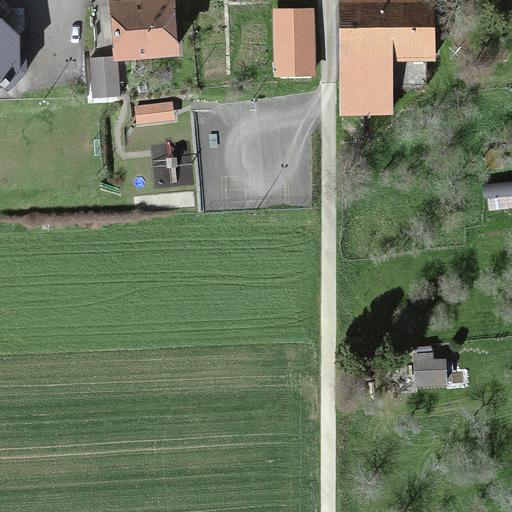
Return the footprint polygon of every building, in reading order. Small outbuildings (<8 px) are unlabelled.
[(171,0),(125,0),(110,1),(113,55),(173,52),(171,0)] [(430,0),(336,0),(338,113),(388,112),(387,62),(432,61),(430,0)] [(311,13),(270,14),(271,72),(312,72),(311,13)] [(13,22),(0,21),(0,76),(13,76),(13,22)] [(113,92),(113,55),(96,55),(97,93),(113,92)] [(496,156),(484,157),(484,172),(497,171),(496,156)]
